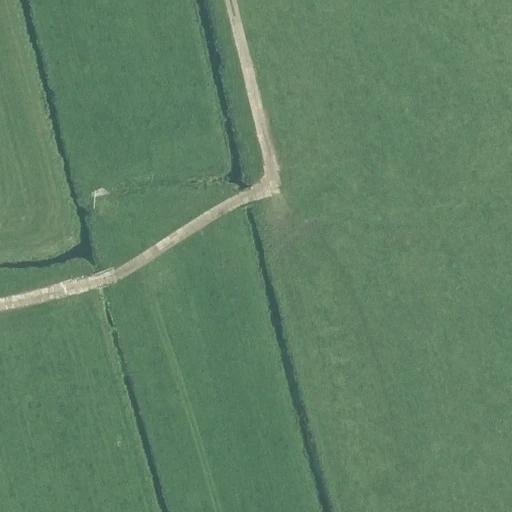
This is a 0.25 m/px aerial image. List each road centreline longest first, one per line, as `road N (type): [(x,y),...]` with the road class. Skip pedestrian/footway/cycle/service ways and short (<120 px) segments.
road 1 (track): [(273,182),(108,278),(0,306)]
road 2 (track): [(230,0),(273,182)]
road 3 (track): [(273,182),(315,363)]
